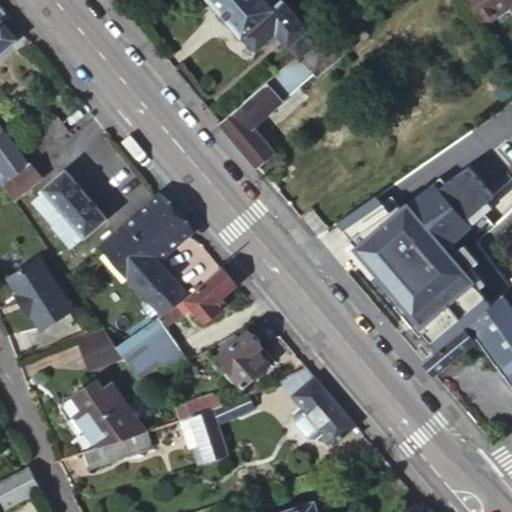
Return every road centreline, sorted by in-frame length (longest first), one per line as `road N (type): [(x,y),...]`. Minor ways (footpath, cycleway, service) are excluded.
road 1 (primary): [(53,0),(473,493)]
road 2 (residential): [(0,372),(69,511)]
